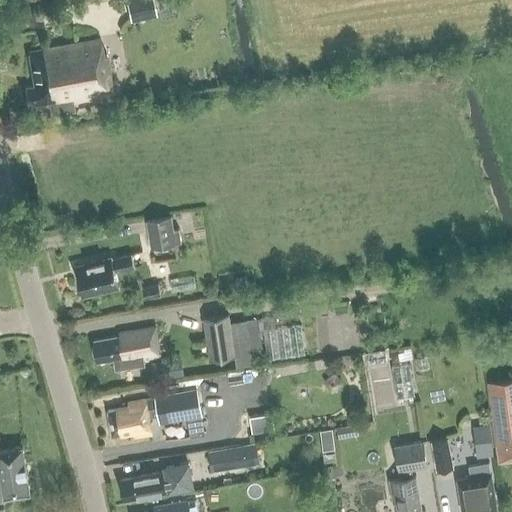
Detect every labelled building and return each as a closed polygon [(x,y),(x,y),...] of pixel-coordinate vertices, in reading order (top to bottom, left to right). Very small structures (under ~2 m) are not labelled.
[(126,0),(131,21),(167,14),(164,0),(126,0)] [(114,93),(114,90),(113,86),(108,57),(103,58),(101,40),(29,51),(35,85),(24,87),(27,104),(47,101),(50,115),(74,111),(73,100),(114,93)] [(172,219),(147,222),(151,249),(181,245),(179,231),(173,232),(172,219)] [(133,270),(130,255),(76,267),(82,296),(117,289),(114,274),(133,270)] [(160,297),(157,287),(141,291),(143,301),(160,297)] [(235,356),(237,368),(264,364),(262,350),(258,317),(230,321),(230,316),(203,320),(209,360),(235,356)] [(94,340),(97,362),(115,359),(116,369),(144,365),(144,360),(160,358),(156,328),(120,333),(120,336),(94,340)] [(412,359),(411,352),(411,350),(391,353),(391,355),(392,362),(412,359)] [(442,362),(422,364),(426,403),(446,401),(442,362)] [(343,385),(334,373),(322,382),(332,394),(343,385)] [(230,386),(244,383),(243,374),(228,377),(230,386)] [(197,390),(197,388),(203,376),(178,380),(179,384),(153,388),(154,397),(197,390)] [(511,379),(489,383),(499,462),(511,460),(511,379)] [(129,409),(109,412),(113,435),(134,432),(135,437),(152,435),(149,416),(158,415),(159,423),(186,419),(201,416),(197,390),(154,397),(155,400),(128,404),(129,409)] [(248,416),(252,435),(274,431),(271,412),(248,416)] [(201,416),(186,419),(189,437),(204,434),(201,416)] [(338,439),(345,437),(343,426),(336,428),(338,439)] [(452,469),(446,439),(431,442),(437,472),(452,469)] [(491,441),(475,443),(477,458),(494,456),(491,441)] [(257,443),(210,451),(213,471),(260,463),(257,443)] [(421,511),(416,478),(413,478),(412,470),(427,467),(424,443),(396,448),(400,472),(402,480),(390,482),(393,504),(397,503),(398,511),(421,511)] [(0,511),(7,511),(7,508),(5,508),(4,500),(8,500),(7,496),(30,492),(22,447),(0,450),(0,511)] [(165,472),(122,480),(126,500),(168,492),(167,485),(170,484),(170,489),(193,485),(189,462),(167,467),(169,478),(166,479),(165,472)] [(469,466),(471,478),(458,480),(463,511),(478,511),(497,509),(490,463),(469,466)] [(342,466),(330,467),(331,475),(343,474),(342,466)] [(191,511),(190,502),(156,507),(157,511),(191,511)]
